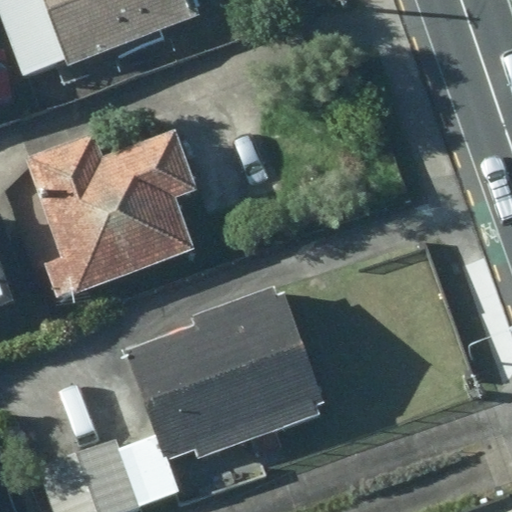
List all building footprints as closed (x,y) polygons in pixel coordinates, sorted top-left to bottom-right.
[(191,19),(184,0),(0,0),(0,30),(19,81),(191,19)] [(83,126),(0,157),(0,158),(56,303),(183,255),(163,202),(188,192),(161,122),(92,149),(83,126)] [(344,411),(300,282),(110,347),(154,475),(344,411)] [(133,445),(30,480),(40,511),(136,511),(154,506),(133,445)] [(13,511),(0,475),(0,511),(13,511)]
